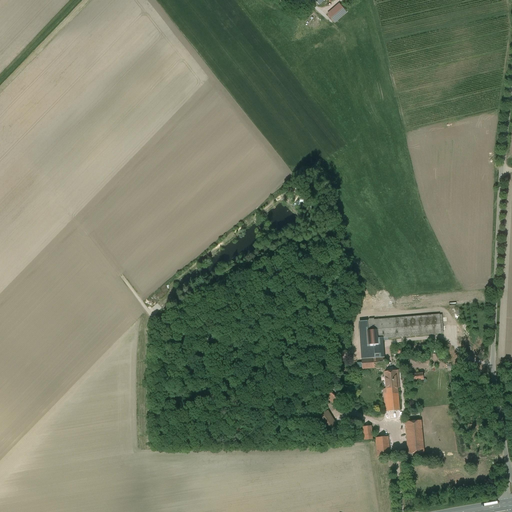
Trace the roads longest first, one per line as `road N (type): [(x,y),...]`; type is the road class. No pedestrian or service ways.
road 1 (unclassified): [(511,74),(492,349),(511,495)]
road 2 (track): [(122,276),(162,324),(303,364),(360,415),(392,430)]
